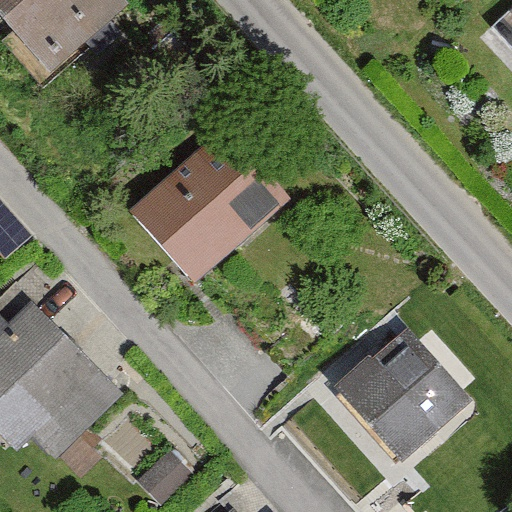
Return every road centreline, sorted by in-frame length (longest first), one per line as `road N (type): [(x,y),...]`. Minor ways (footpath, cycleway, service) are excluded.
road 1 (residential): [(309,511),(0,166)]
road 2 (tertiary): [(256,0),(511,288)]
